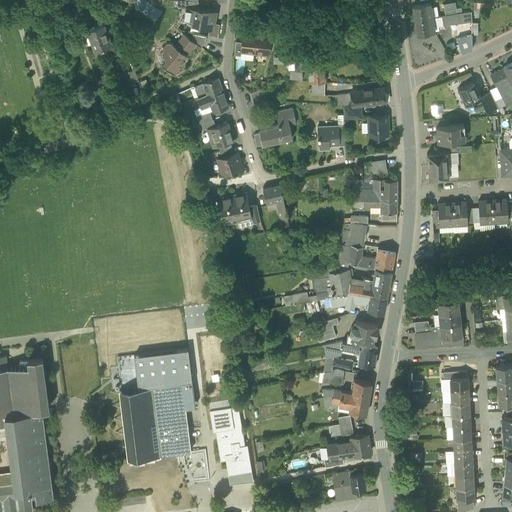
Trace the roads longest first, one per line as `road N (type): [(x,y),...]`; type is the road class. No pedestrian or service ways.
road 1 (residential): [(258,179),(224,68),(231,0)]
road 2 (residential): [(511,510),(489,511),(479,352)]
road 3 (tertiary): [(386,357),(410,192)]
road 4 (tertiary): [(392,511),(379,431),(386,357)]
road 5 (residential): [(409,149),(258,179)]
